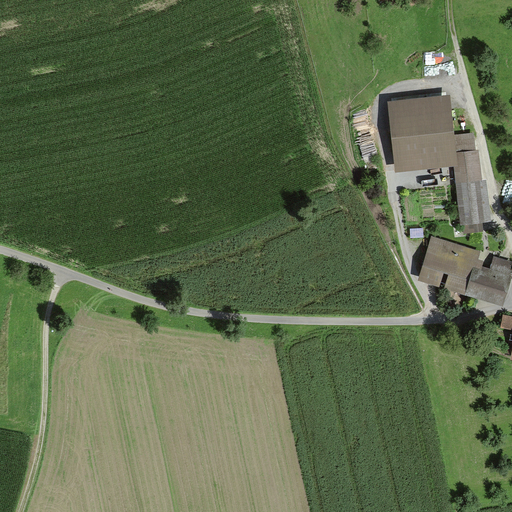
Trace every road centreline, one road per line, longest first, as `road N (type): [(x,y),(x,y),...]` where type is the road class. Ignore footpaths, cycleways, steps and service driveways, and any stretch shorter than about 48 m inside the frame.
road 1 (residential): [(511,308),(419,322),(217,315),(165,306),(0,250)]
road 2 (track): [(511,240),(450,0)]
road 3 (track): [(65,272),(46,327),(44,427),(21,511)]
